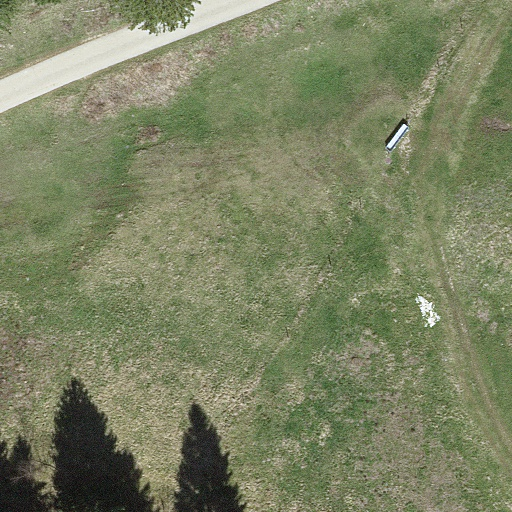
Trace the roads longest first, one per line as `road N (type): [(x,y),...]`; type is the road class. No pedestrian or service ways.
road 1 (track): [(511,10),(473,60),(441,142),(437,206),(452,329),(511,461)]
road 2 (unclassified): [(0,95),(240,0)]
